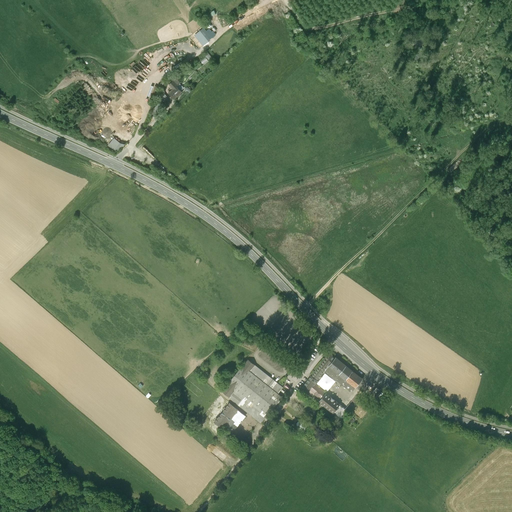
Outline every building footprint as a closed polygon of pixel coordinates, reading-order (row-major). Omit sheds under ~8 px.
[(204,46),(212,40),(203,29),(196,35),(204,46)] [(173,88),(168,92),(174,99),(181,92),(180,90),(177,87),(180,84),(181,83),(176,78),(169,84),(173,88)] [(164,103),(168,99),(162,88),(158,92),(164,103)] [(157,116),(161,112),(157,108),(152,112),(157,116)] [(109,147),(114,150),(119,143),(114,139),(109,147)] [(326,371),(336,357),(329,351),(299,388),(339,420),(347,410),(315,384),(326,371)] [(363,378),(336,357),(326,371),(353,392),(363,378)] [(221,392),(261,424),(287,392),(248,360),(221,392)] [(246,416),(229,403),(214,422),(223,429),(226,424),(234,431),(246,416)]
